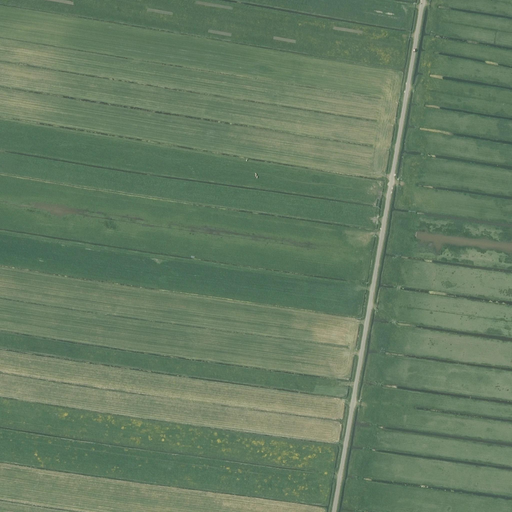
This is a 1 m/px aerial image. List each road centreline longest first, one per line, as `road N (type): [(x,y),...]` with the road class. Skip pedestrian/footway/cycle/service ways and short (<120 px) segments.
road 1 (unclassified): [(333,511),(422,0)]
road 2 (track): [(369,306),(394,309),(356,511)]
